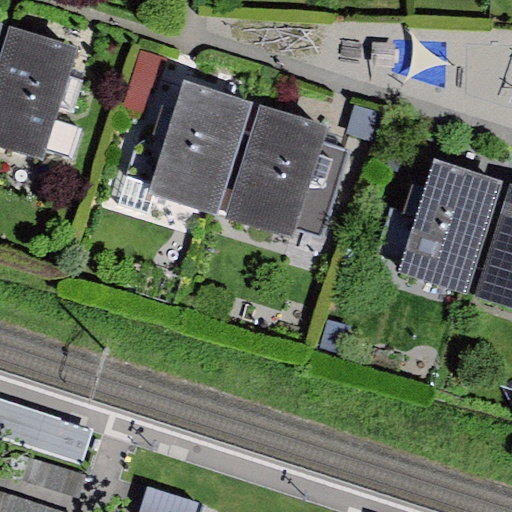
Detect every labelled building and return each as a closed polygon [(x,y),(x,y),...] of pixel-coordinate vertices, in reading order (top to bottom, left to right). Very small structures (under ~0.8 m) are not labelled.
[(81,50),(12,28),(0,66),(0,144),(46,159),(81,50)] [(142,52),(123,106),(147,115),(166,61),(142,52)] [(256,104),(188,83),(153,192),(221,214),(256,104)] [(331,127),(265,106),(229,218),(296,239),(331,127)] [(505,183),(440,162),(405,272),(470,293),(505,183)] [(511,187),(480,296),(511,305),(511,187)] [(93,432),(0,402),(0,437),(83,463),(93,432)] [(20,457),(12,481),(80,502),(87,478),(20,457)] [(149,492),(142,511),(197,511),(199,508),(149,492)] [(61,511),(0,495),(0,511),(61,511)]
